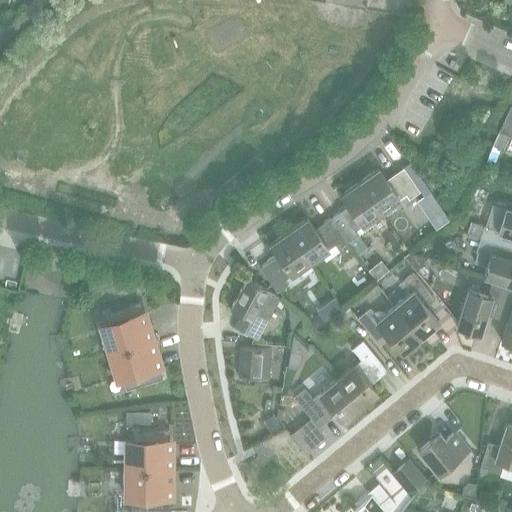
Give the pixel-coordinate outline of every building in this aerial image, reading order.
[(511,104),(510,103),(499,127),(492,145),(496,147),(504,151),(508,142),(511,144),(511,104)] [(359,181),(381,212),(406,194),(409,197),(420,189),(404,166),(386,178),(378,167),(359,181)] [(356,229),(381,212),(359,181),(341,194),(348,204),(331,216),(348,240),(359,233),(356,229)] [(415,200),(401,204),(406,219),(419,215),(415,200)] [(467,230),(508,243),(511,232),(511,207),(504,205),(497,224),(484,220),(483,224),(470,220),(467,230)] [(442,210),(430,218),(436,227),(448,219),(442,210)] [(347,241),(348,240),(331,216),(314,228),(307,217),(289,230),(310,261),(335,244),(338,247),(343,243),(349,252),(353,249),(347,241)] [(285,278),(310,261),(289,230),(270,243),(278,253),(260,266),(276,290),(288,282),(285,278)] [(511,256),(504,254),(508,243),(467,230),(467,232),(479,236),(474,249),(477,250),(473,262),(483,265),(481,272),(492,275),(507,280),(511,281),(511,256)] [(412,251),(404,257),(413,267),(423,254),(412,251)] [(394,302),(420,334),(438,319),(423,300),(432,293),(413,269),(400,280),(409,290),(394,302)] [(99,278),(99,281),(100,284),(102,285),(105,286),(108,284),(110,282),(110,279),(109,276),(106,275),(103,274),(101,275),(99,278)] [(497,311),(507,280),(492,275),(487,291),(468,285),(456,323),(479,331),(487,308),(497,311)] [(257,338),(279,297),(271,290),(248,278),(231,308),(241,314),(235,325),(257,338)] [(511,281),(507,280),(497,311),(507,314),(499,338),(511,342),(511,281)] [(156,337),(151,321),(145,323),(138,300),(103,311),(106,322),(100,324),(108,351),(156,337)] [(401,350),(420,334),(394,302),(378,315),(369,305),(357,315),(377,339),(386,331),(401,350)] [(313,318),(312,325),(316,330),(326,322),(319,314),(313,318)] [(291,336),(288,350),(301,352),(308,348),(291,332),(291,336)] [(108,351),(117,379),(123,377),(126,388),(162,377),(155,354),(161,352),(156,337),(108,351)] [(336,375),(360,404),(377,390),(368,379),(385,366),(362,337),(351,345),(359,356),(336,375)] [(268,376),(270,348),(241,346),(239,374),(268,376)] [(341,419),(360,404),(336,375),(311,395),(303,385),(293,394),(316,422),(333,408),(341,419)] [(149,411),(125,411),(125,423),(149,423),(149,411)] [(270,431),(274,428),(280,425),(273,413),(263,418),(270,431)] [(511,463),(511,424),(505,422),(498,443),(487,439),(479,464),(480,464),(478,474),(483,475),(484,473),(486,473),(487,467),(499,471),(503,460),(511,463)] [(175,467),(175,451),(169,451),(169,427),(131,427),(131,439),(125,439),(125,467),(175,467)] [(461,460),(472,451),(454,429),(444,437),(438,430),(417,448),(436,471),(457,454),(461,460)] [(423,477),(408,458),(392,471),(407,490),(423,477)] [(175,467),(125,467),(125,496),(131,496),(131,511),(148,511),(149,507),(169,507),(169,483),(175,483),(175,467)] [(383,511),(395,502),(388,494),(378,502),(368,490),(357,499),(360,503),(353,508),(350,505),(341,511),(383,511)]
